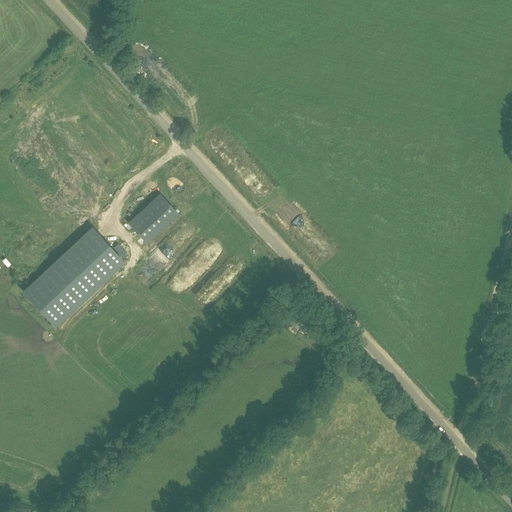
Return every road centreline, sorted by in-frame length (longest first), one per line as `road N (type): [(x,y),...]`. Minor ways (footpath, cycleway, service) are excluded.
road 1 (unclassified): [(511,501),(49,0)]
road 2 (unknown): [(59,511),(205,363),(304,276)]
road 3 (track): [(440,511),(511,232)]
